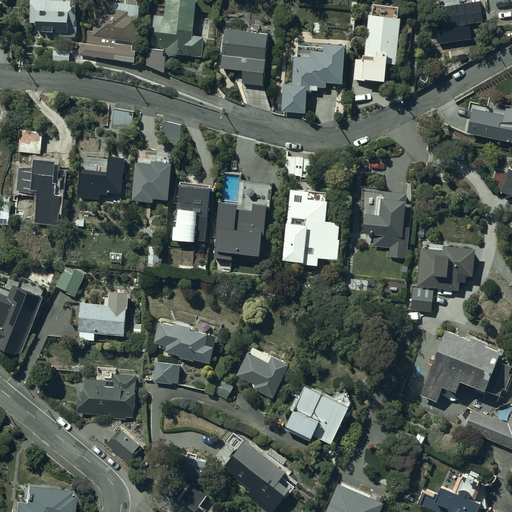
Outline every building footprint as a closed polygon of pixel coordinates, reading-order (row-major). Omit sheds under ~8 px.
[(54,36),(62,36),(62,43),(71,43),(71,36),(75,36),(75,0),(29,0),(29,21),(36,21),(36,30),(45,30),(45,43),(54,43),(54,36)] [(113,0),(96,0),(93,30),(88,29),(87,42),(79,41),(78,55),(134,61),(136,49),(132,49),(133,40),(135,40),(139,4),(113,1),(113,0)] [(148,46),(146,63),(164,72),(166,54),(184,56),(184,54),(197,56),(199,34),(192,34),(195,0),(165,0),(164,15),(153,14),(150,46),(148,46)] [(479,0),(475,0),(439,5),(442,27),(483,21),(479,0)] [(374,2),(373,12),(368,12),(364,52),(363,52),(362,58),(355,57),(353,78),(361,79),(361,77),(384,79),(386,61),(396,62),(400,15),(397,15),(398,5),(374,2)] [(249,25),(248,29),(223,27),(220,66),(243,68),(241,82),(263,84),(267,31),(259,30),(259,26),(249,25)] [(292,81),(283,81),(281,110),(305,112),(306,93),(311,93),(311,89),(317,90),(317,86),(325,87),(326,81),(342,82),(345,43),(324,41),(323,49),(311,48),(310,55),(294,54),(292,81)] [(467,45),(428,51),(430,65),(469,60),(467,45)] [(53,47),(52,59),(69,61),(71,49),(53,47)] [(240,142),(228,139),(225,156),(237,158),(240,142)] [(37,155),(19,153),(13,215),(32,217),(34,199),(63,202),(63,193),(67,194),(68,184),(63,183),(66,157),(48,156),(48,160),(36,159),(37,155)] [(121,194),(125,156),(108,154),(107,170),(80,168),(77,199),(100,201),(101,193),(121,194)] [(499,191),(506,194),(505,197),(511,199),(511,167),(508,166),(499,191)] [(209,183),(179,181),(177,204),(178,204),(176,223),(173,223),(172,238),(204,241),(209,183)] [(309,189),(290,187),(287,219),(286,219),(282,258),(301,260),(301,263),(317,264),(318,257),(337,258),(339,238),(338,238),(340,221),(325,219),(327,198),(308,196),(309,189)] [(407,191),(383,189),(382,194),(376,194),(374,213),(365,212),(363,232),(374,233),(373,246),(389,248),(389,255),(406,257),(411,202),(405,201),(407,191)] [(425,245),(421,244),(417,286),(412,285),(410,309),(432,311),(434,288),(458,290),(459,280),(466,281),(466,275),(472,275),(474,246),(425,242),(425,245)] [(84,275),(64,266),(56,285),(76,293),(84,275)] [(43,295),(12,282),(7,294),(0,291),(0,345),(19,353),(43,295)] [(108,303),(80,301),(78,330),(79,330),(79,339),(94,340),(95,332),(124,335),(126,306),(127,307),(128,291),(108,290),(108,303)] [(160,320),(158,319),(153,342),(163,344),(162,347),(165,348),(164,351),(179,354),(178,356),(194,359),(194,358),(209,361),(215,333),(193,328),(194,326),(190,325),(190,323),(177,320),(176,321),(161,318),(160,320)] [(469,335),(446,325),(420,393),(437,400),(444,385),(456,390),(462,377),(500,394),(503,387),(506,388),(511,373),(508,371),(511,364),(496,357),(500,348),(485,341),(486,339),(471,332),(469,335)] [(284,357),(270,350),(269,353),(252,345),(251,346),(250,345),(248,350),(247,350),(236,375),(252,383),(254,387),(253,389),(272,397),(288,362),(283,359),(284,357)] [(180,363),(156,360),(153,381),(171,383),(171,381),(178,382),(180,363)] [(77,389),(78,412),(112,414),(112,418),(126,419),(126,416),(132,417),(133,406),(134,407),(136,373),(116,371),(116,367),(97,365),(96,377),(84,376),(83,385),(81,385),(81,389),(77,389)] [(233,386),(218,378),(211,389),(226,399),(233,386)] [(336,431),(340,433),(354,407),(347,391),(334,397),(304,382),(303,384),(304,384),(284,426),(310,439),(312,434),(331,442),(336,431)] [(511,410),(507,421),(472,409),(465,430),(511,446),(511,462),(510,467),(511,467),(511,410)] [(120,425),(105,442),(128,463),(143,446),(120,425)] [(260,447),(246,436),(230,458),(232,459),(225,470),(252,490),(249,494),(270,511),(275,503),(273,502),(285,486),(275,479),(283,467),(258,449),(260,447)] [(196,454),(197,452),(183,447),(176,472),(198,478),(205,457),(196,454)] [(475,511),(481,500),(475,498),(480,484),(478,483),(480,480),(474,477),(474,476),(477,477),(479,473),(471,470),(469,473),(463,471),(461,476),(458,475),(453,489),(440,484),(437,492),(435,491),(433,495),(424,492),(419,503),(440,511),(445,511),(446,509),(452,511),(468,511),(469,511),(470,511),(475,511)] [(341,482),(338,481),(325,511),(378,511),(384,501),(382,500),(385,495),(373,490),(371,493),(342,480),(341,482)]
